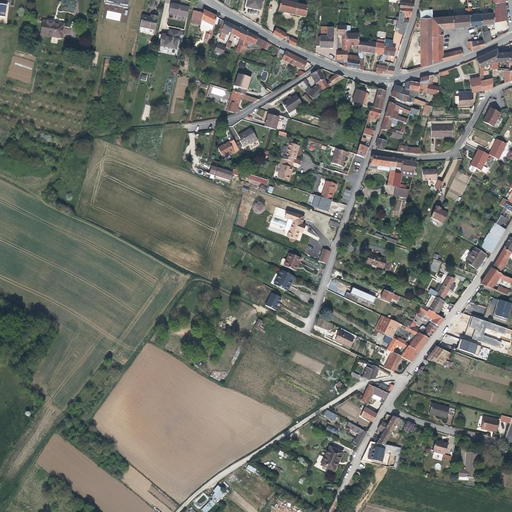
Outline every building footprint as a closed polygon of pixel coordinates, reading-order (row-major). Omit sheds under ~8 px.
[(106,0),(106,4),(128,8),(129,0),(106,0)] [(247,0),(246,6),(260,9),(262,0),(247,0)] [(308,5),(306,4),(306,6),(281,0),(278,11),(305,17),(308,5)] [(508,19),(505,2),(493,3),(494,12),(480,13),(482,25),(494,23),(494,21),(508,19)] [(187,18),(190,8),(171,4),(169,14),(187,18)] [(408,22),(409,20),(403,19),(404,18),(406,18),(406,17),(407,17),(408,14),(411,14),(413,8),(404,7),(400,7),(398,20),(408,22)] [(420,9),(420,18),(421,67),(433,64),(432,17),(432,9),(420,9)] [(204,42),(210,44),(217,17),(204,10),(203,13),(193,10),(190,23),(200,25),(201,25),(211,29),(209,35),(206,34),(204,42)] [(433,64),(445,60),(463,55),(461,50),(443,54),(443,28),(482,25),(480,13),(472,14),(471,11),(468,11),(468,13),(469,14),(455,15),(455,14),(453,14),(453,13),(449,13),(449,16),(432,17),(433,64)] [(151,16),(151,18),(142,16),(140,27),(155,30),(157,17),(151,16)] [(408,22),(398,20),(395,20),(394,23),(397,24),(396,26),(396,27),(400,28),(398,33),(404,34),(408,22)] [(61,38),(63,26),(53,24),(54,22),(48,21),(48,22),(43,21),(41,35),(61,38)] [(229,32),(231,34),(235,26),(225,21),(223,28),(221,27),(220,29),(219,29),(218,33),(221,35),(219,39),(223,41),(226,34),(228,35),(229,32)] [(239,54),(248,32),(243,30),(235,26),(231,34),(241,38),(237,49),(235,48),(234,51),(238,52),(238,53),(239,54)] [(347,55),(348,55),(347,52),(347,46),(346,46),(346,34),(347,26),(338,26),(337,35),(339,35),(342,35),(342,51),(336,51),(336,60),(343,60),(344,66),(347,67),(347,60),(347,55)] [(320,48),(333,48),(333,29),(328,28),(327,37),(320,36),(320,48)] [(286,34),(276,29),(273,34),(283,40),(286,37),(286,34)] [(168,37),(161,36),(159,45),(176,49),(180,32),(170,30),(169,35),(168,37)] [(271,45),(258,38),(248,32),(239,54),(241,55),(242,54),(244,55),(247,46),(250,47),(252,43),(255,44),(268,51),(271,45)] [(346,46),(347,46),(347,52),(349,52),(348,46),(358,46),(359,46),(359,40),(358,34),(350,34),(346,34),(346,46)] [(295,46),(296,45),(298,41),(291,38),(289,39),(289,43),(295,46)] [(375,53),(383,55),(385,41),(377,39),(376,43),(375,53)] [(358,51),(362,52),(375,53),(376,43),(369,42),(368,43),(360,42),(360,40),(359,40),(359,46),(358,46),(358,51)] [(385,41),(383,55),(379,61),(384,62),(385,55),(394,57),(395,48),(394,48),(394,45),(392,45),(393,41),(385,40),(385,41)] [(471,51),(485,46),(484,43),(484,40),(471,41),(468,42),(469,51),(471,51)] [(214,51),(223,55),(225,48),(217,45),(214,51)] [(480,78),(481,89),(481,90),(481,91),(492,88),(492,78),(484,80),(483,66),(492,62),(492,68),(497,68),(498,62),(495,62),(496,53),(497,52),(497,48),(476,58),(480,68),(480,76),(480,78)] [(261,51),(259,56),(266,60),(269,54),(261,51)] [(303,70),(307,62),(305,61),(286,51),(282,59),(303,70)] [(495,62),(498,62),(509,61),(509,52),(497,52),(496,53),(495,62)] [(359,61),(355,61),(355,56),(348,55),(347,55),(347,60),(347,67),(359,70),(359,61)] [(392,75),(393,74),(396,64),(393,64),(392,68),(391,67),(391,66),(389,65),(388,67),(386,74),(392,75)] [(388,67),(379,66),(377,65),(376,73),(386,74),(388,67)] [(324,80),(326,79),(323,74),(322,75),(319,70),(311,75),(316,85),(311,90),(308,94),(312,98),(313,100),(314,99),(319,93),(322,91),(318,83),(324,80)] [(252,75),(242,72),(241,76),(249,78),(245,90),(247,90),(252,75)] [(330,81),(333,85),(343,78),(344,78),(336,74),(329,80),(330,81)] [(239,88),(237,93),(245,95),(247,90),(245,90),(249,78),(241,76),(238,75),(234,86),(239,88)] [(429,76),(420,79),(420,84),(419,90),(424,90),(423,93),(425,93),(428,80),(429,76)] [(470,80),(472,90),(481,89),(480,78),(470,80)] [(322,91),(329,87),(326,83),(324,80),(318,83),(322,91)] [(428,80),(425,93),(435,95),(438,95),(439,87),(432,86),(433,80),(428,80)] [(299,84),(304,91),(305,91),(308,94),(311,90),(306,85),(303,81),(299,84)] [(409,88),(409,90),(419,92),(419,90),(420,84),(410,82),(409,88)] [(402,88),(396,85),(395,85),(394,86),(393,91),(407,96),(408,96),(409,94),(409,91),(409,90),(409,88),(406,88),(406,90),(405,90),(402,89),(402,88)] [(378,89),(373,107),(382,110),(387,92),(378,89)] [(353,102),(362,105),(365,93),(356,90),(353,102)] [(226,111),(235,114),(240,111),(240,110),(239,109),(239,108),(238,107),(240,98),(254,103),(258,100),(245,95),(237,93),(233,91),(226,111)] [(407,96),(393,91),(391,97),(405,103),(407,96)] [(324,97),(319,93),(314,99),(319,103),(324,97)] [(472,94),(458,95),(459,105),(473,104),(472,94)] [(291,98),(289,100),(282,104),(290,116),(297,112),(295,109),(302,105),(296,95),(291,98)] [(406,123),(408,120),(397,116),(399,111),(400,107),(398,106),(389,102),(385,116),(397,121),(404,123),(406,123)] [(431,106),(425,105),(424,105),(422,115),(429,116),(431,106)] [(379,119),(382,110),(373,107),(371,107),(368,118),(370,119),(373,120),(374,117),(379,119)] [(483,122),(493,127),(500,114),(490,108),(483,122)] [(265,127),(271,129),(275,130),(279,118),(268,114),(265,127)] [(396,125),(397,121),(385,116),(381,129),(392,132),(395,133),(396,131),(396,128),(394,128),(394,129),(390,128),(391,123),(396,125)] [(403,135),(406,123),(404,123),(400,132),(396,131),(395,133),(403,135)] [(446,135),(447,135),(447,136),(453,136),(452,126),(431,127),(431,137),(446,137),(446,135)] [(373,136),(375,132),(375,131),(365,128),(363,133),(373,136)] [(253,134),(254,134),(251,129),(238,136),(241,141),(240,141),(243,146),(250,142),(251,144),(258,140),(255,137),(254,137),(253,134)] [(356,155),(364,157),(367,148),(363,146),(365,139),(362,137),(356,155)] [(218,148),(223,157),(228,154),(229,156),(239,150),(233,139),(218,148)] [(376,146),(378,149),(384,150),(386,142),(378,139),(376,146)] [(496,140),(489,155),(498,160),(506,144),(496,140)] [(283,155),(282,159),(293,162),(294,158),(296,159),(298,150),(299,146),(298,146),(291,144),(289,143),(285,156),(283,155)] [(403,146),(402,153),(407,153),(417,155),(420,154),(421,148),(408,148),(408,147),(399,146),(403,146)] [(349,153),(336,149),(331,163),(342,166),(343,162),(345,156),(348,157),(349,153)] [(489,155),(478,150),(470,166),(471,166),(469,169),(470,170),(473,172),(474,171),(476,169),(480,171),(489,155)] [(371,163),(370,163),(368,168),(377,169),(377,165),(391,167),(390,171),(387,185),(392,186),(393,183),(394,173),(395,167),(397,159),(372,156),(371,163)] [(293,162),(282,159),(281,159),(281,158),(279,164),(278,164),(276,170),(277,172),(280,172),(278,178),(288,181),(292,168),(291,168),(293,162)] [(417,162),(397,159),(395,167),(402,168),(401,171),(414,173),(417,162)] [(232,173),(212,166),(210,174),(215,176),(230,180),(232,173)] [(437,180),(436,171),(422,171),(422,181),(437,180)] [(394,173),(393,183),(399,184),(401,174),(394,173)] [(267,184),(268,180),(249,174),(247,178),(267,184)] [(455,179),(446,196),(458,202),(461,198),(460,197),(466,185),(455,179)] [(439,190),(442,183),(437,180),(433,188),(439,190)] [(321,197),(331,200),(337,185),(326,181),(321,197)] [(409,190),(399,188),(396,187),(394,195),(406,198),(409,190)] [(318,209),(326,211),(327,208),(329,208),(331,200),(321,197),(316,195),(316,197),(313,206),(318,208),(318,209)] [(397,198),(392,216),(402,218),(407,201),(397,198)] [(511,203),(506,200),(504,199),(502,198),(499,205),(503,207),(507,210),(511,212),(510,213),(511,214),(511,213),(511,212),(511,203)] [(441,209),(436,206),(431,218),(443,224),(448,213),(443,211),(443,212),(440,210),(441,209)] [(299,232),(300,229),(304,230),(305,225),(302,224),(304,217),(287,211),(285,218),(293,221),(288,237),(296,240),(299,232)] [(500,212),(494,223),(500,226),(506,216),(504,215),(500,212)] [(494,239),(486,252),(491,254),(506,230),(500,226),(494,223),(487,235),(494,239)] [(487,235),(479,248),(486,252),(494,239),(487,235)] [(504,248),(492,269),(499,273),(509,257),(511,258),(511,253),(504,248)] [(323,249),(319,261),(326,264),(331,252),(323,249)] [(465,262),(476,269),(485,256),(475,249),(465,262)] [(294,270),(298,262),(299,263),(301,258),(289,253),(284,266),(294,270)] [(383,268),(386,260),(373,256),(370,264),(383,268)] [(438,273),(442,263),(433,259),(429,270),(438,273)] [(511,279),(501,275),(499,273),(492,269),(491,268),(480,284),(492,289),(498,278),(511,283),(511,279)] [(289,285),(291,281),(292,281),(295,277),(281,270),(277,279),(279,280),(276,285),(287,291),(290,285),(289,285)] [(440,284),(443,286),(436,297),(442,301),(449,290),(452,291),(455,285),(452,284),(455,279),(448,276),(444,284),(441,283),(440,284)] [(509,290),(499,286),(497,291),(507,295),(509,290)] [(347,293),(344,298),(356,304),(358,298),(361,299),(373,304),(375,297),(353,288),(351,293),(354,294),(354,296),(350,294),(347,293)] [(436,296),(438,292),(430,288),(428,293),(436,296)] [(393,294),(389,293),(384,290),(382,295),(380,300),(389,303),(393,294)] [(266,305),(275,310),(278,305),(277,305),(278,302),(279,303),(281,298),(272,293),(266,305)] [(427,309),(428,310),(437,315),(444,302),(442,301),(436,297),(431,296),(425,306),(424,305),(423,307),(427,309)] [(511,304),(498,300),(495,310),(487,307),(484,317),(491,320),(492,316),(506,321),(511,304)] [(421,306),(419,309),(419,310),(416,315),(422,317),(424,314),(427,309),(423,307),(421,306)] [(439,326),(444,320),(437,315),(428,310),(425,315),(431,319),(432,320),(431,322),(439,326)] [(391,320),(381,316),(375,329),(384,334),(391,320)] [(475,328),(472,339),(500,347),(502,341),(484,336),(486,328),(511,336),(511,331),(511,328),(471,317),(468,326),(475,328)] [(315,325),(331,331),(334,324),(318,318),(315,325)] [(263,322),(262,321),(262,322),(258,320),(254,329),(259,331),(263,322)] [(398,323),(391,320),(384,334),(386,335),(393,339),(397,341),(399,338),(392,335),(396,326),(398,323)] [(411,325),(412,323),(406,320),(403,326),(406,327),(409,329),(411,325)] [(418,333),(429,339),(437,329),(439,326),(431,322),(426,328),(423,326),(421,326),(419,329),(414,327),(411,325),(409,329),(418,333)] [(409,346),(418,353),(429,339),(418,333),(409,329),(406,327),(405,329),(411,333),(409,336),(409,338),(413,340),(409,346)] [(336,330),(332,339),(349,347),(354,338),(336,330)] [(383,342),(389,345),(393,339),(386,335),(383,342)] [(386,350),(391,352),(392,353),(393,351),(397,344),(403,348),(400,352),(401,353),(399,356),(400,357),(411,362),(418,353),(409,346),(408,347),(404,345),(397,341),(393,339),(389,345),(386,350)] [(481,346),(462,340),(459,349),(478,356),(481,346)] [(444,361),(450,353),(437,346),(426,360),(441,364),(444,361)] [(486,360),(490,349),(482,346),(478,357),(486,360)] [(400,357),(399,356),(396,355),(392,353),(391,352),(384,368),(393,372),(400,357)] [(367,365),(364,363),(363,366),(366,367),(363,377),(368,379),(367,381),(375,380),(375,378),(377,378),(378,376),(376,376),(379,368),(368,364),(367,365)] [(389,384),(390,382),(372,384),(371,386),(389,394),(394,386),(389,384)] [(361,401),(368,404),(373,394),(374,394),(373,397),(380,401),(383,403),(389,394),(371,386),(369,385),(368,386),(361,401)] [(346,416),(355,414),(348,411),(354,410),(357,411),(358,415),(361,409),(356,407),(350,408),(349,400),(345,401),(342,406),(343,412),(334,407),(332,408),(339,412),(339,413),(346,416)] [(429,413),(435,414),(435,415),(441,417),(447,418),(449,408),(432,403),(429,413)] [(361,416),(373,422),(377,414),(378,413),(376,411),(375,413),(365,408),(361,416)] [(323,415),(334,421),(338,415),(326,409),(323,415)] [(396,418),(393,416),(388,425),(382,421),(380,425),(391,432),(399,419),(396,418)] [(487,418),(486,423),(483,422),(481,428),(493,431),(497,432),(499,420),(487,418)] [(352,445),(358,448),(367,432),(349,422),(346,427),(358,435),(352,445)] [(327,425),(325,430),(336,434),(338,429),(327,425)] [(380,425),(378,429),(384,432),(383,433),(377,443),(384,444),(391,432),(380,425)] [(436,440),(433,451),(444,455),(447,444),(443,442),(443,444),(441,443),(440,443),(440,442),(436,440)] [(336,462),(341,452),(331,447),(323,464),(329,467),(329,468),(335,471),(338,464),(336,462)] [(385,449),(375,447),(372,460),(382,462),(385,449)] [(465,470),(458,470),(458,476),(475,478),(477,453),(472,452),(466,452),(465,470)] [(248,464),(246,469),(254,473),(256,469),(248,464)] [(203,511),(206,511),(227,493),(218,485),(212,491),(216,494),(200,509),(203,511)]
